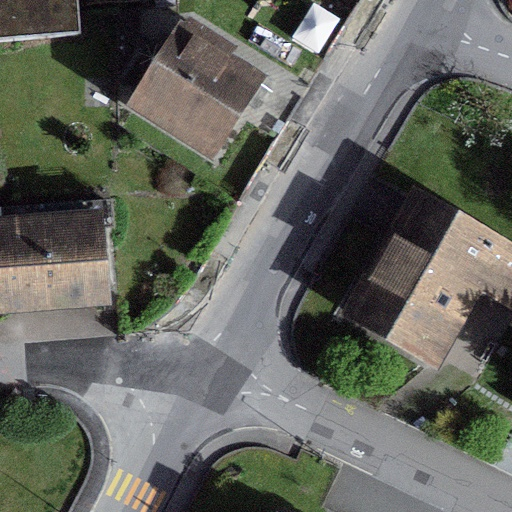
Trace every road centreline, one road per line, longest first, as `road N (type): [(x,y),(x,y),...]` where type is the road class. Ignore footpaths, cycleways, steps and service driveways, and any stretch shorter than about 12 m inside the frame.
road 1 (residential): [(409,13),(195,383)]
road 2 (residential): [(195,383),(296,407),(510,511)]
road 3 (residential): [(0,372),(89,366),(195,383)]
road 4 (residential): [(195,383),(127,511)]
